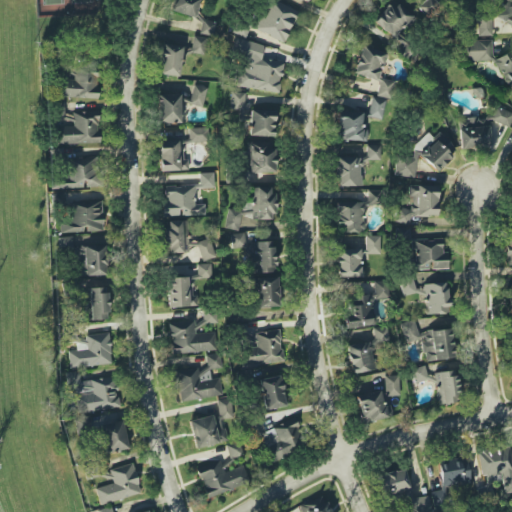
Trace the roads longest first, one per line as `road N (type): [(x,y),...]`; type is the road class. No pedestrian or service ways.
road 1 (residential): [(364,511),(340,459),(308,311),(308,104),(314,64),(344,0)]
road 2 (residential): [(178,511),(161,478),(140,365),(125,96),(145,0)]
road 3 (residential): [(257,511),(340,459),(511,413)]
road 4 (residential): [(492,417),(476,312),(474,189)]
